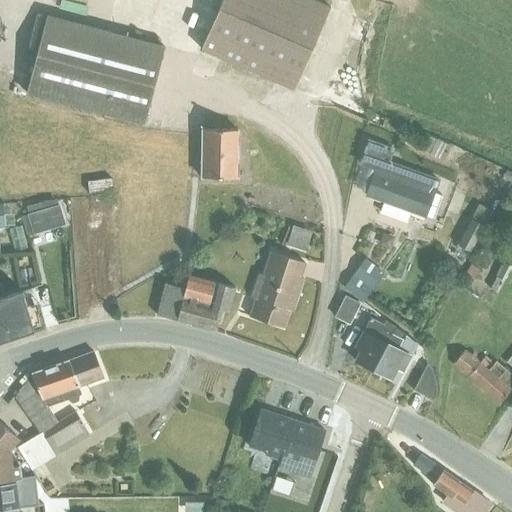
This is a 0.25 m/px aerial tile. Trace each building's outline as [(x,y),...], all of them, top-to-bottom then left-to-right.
[(315,0),(223,0),(202,49),(295,90),(331,7),(315,0)] [(25,50),(20,70),(32,74),(27,93),(145,125),(166,46),(48,15),(37,53),(25,50)] [(240,130),(202,129),(201,178),(240,178),(240,130)] [(430,137),(424,152),(446,161),(452,145),(430,137)] [(376,171),(368,192),(367,195),(385,202),(382,210),(383,214),(405,221),(408,220),(411,211),(433,219),(442,195),(436,193),(441,179),(391,161),(395,148),(369,138),(360,164),(362,165),(376,171)] [(376,171),(362,165),(355,187),(368,192),(376,171)] [(112,179),(88,181),(89,192),(113,190),(112,179)] [(30,214),(27,215),(34,235),(67,225),(60,204),(45,209),(43,202),(28,207),(30,214)] [(479,204),(454,254),(467,260),(493,211),(479,204)] [(22,225),(10,229),(16,252),(28,249),(22,225)] [(293,225),(286,246),(306,252),(313,232),(293,225)] [(257,299),(251,317),(284,328),(292,302),(295,303),(304,277),(301,276),(305,262),(271,251),(263,275),(261,274),(253,297),(257,299)] [(366,260),(346,288),(364,300),(384,272),(366,260)] [(498,276),(504,280),(511,266),(503,262),(496,276),(498,276)] [(472,264),(459,283),(468,289),(481,270),(472,264)] [(166,283),(157,315),(217,331),(218,324),(222,325),(225,310),(230,311),(237,288),(190,275),(186,288),(166,283)] [(504,280),(498,276),(491,289),(498,292),(504,280)] [(36,289),(24,292),(34,329),(46,326),(36,289)] [(0,343),(34,332),(23,291),(0,298),(0,343)] [(346,296),(336,317),(350,324),(361,303),(346,296)] [(374,370),(396,327),(387,321),(385,325),(371,318),(356,347),(362,349),(356,361),(374,370)] [(396,327),(374,370),(392,379),(397,368),(403,370),(417,343),(396,327)] [(466,349),(453,364),(500,403),(511,389),(511,374),(496,361),(495,363),(486,356),(481,362),(476,357),(478,355),(475,352),(473,354),(466,349)] [(94,351),(33,374),(49,406),(69,398),(73,402),(79,400),(80,395),(82,394),(79,387),(104,378),(94,351)] [(428,362),(414,390),(434,400),(436,396),(436,392),(437,389),(437,386),(437,382),(436,379),(435,376),(434,372),(432,369),(431,366),(428,362)] [(49,406),(33,374),(14,396),(41,433),(58,422),(49,406)] [(281,461),(294,420),(261,409),(249,446),(266,452),(265,456),(281,461)] [(58,422),(41,433),(18,447),(33,470),(91,435),(76,411),(58,422)] [(294,420),(281,461),(279,465),(311,476),(326,430),(294,420)] [(0,421),(0,483),(16,482),(16,479),(23,478),(21,465),(14,466),(12,449),(20,439),(0,421)] [(420,454),(413,464),(436,480),(433,485),(448,495),(443,502),(456,511),(485,511),(491,503),(420,454)] [(217,498),(213,510),(218,511),(227,511),(230,503),(217,498)]
